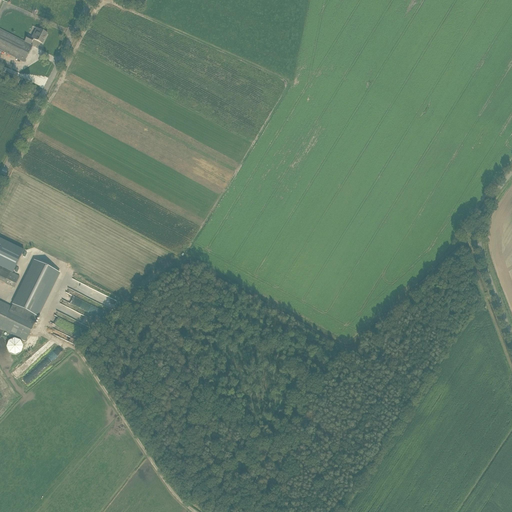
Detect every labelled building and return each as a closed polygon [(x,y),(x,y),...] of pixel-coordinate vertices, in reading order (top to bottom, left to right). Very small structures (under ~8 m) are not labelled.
[(0,50),(20,60),(24,62),(32,46),(28,44),(0,29),(0,50)] [(28,36),(25,42),(31,45),(33,39),(42,44),(47,34),(37,29),(32,38),(28,36)] [(0,238),(0,266),(13,273),(24,250),(0,238)] [(0,328),(26,341),(36,321),(42,309),(59,273),(34,261),(11,307),(12,306),(0,300),(0,328)] [(0,281),(14,288),(19,277),(0,267),(0,281)] [(70,280),(67,288),(112,309),(115,303),(105,299),(107,296),(70,280)] [(64,294),(61,300),(102,317),(104,311),(64,294)] [(90,326),(93,319),(58,305),(56,312),(90,326)] [(79,336),(82,329),(61,320),(58,326),(79,336)] [(6,347),(9,353),(15,355),(21,353),(23,347),(20,341),(14,339),(8,341),(6,347)]
